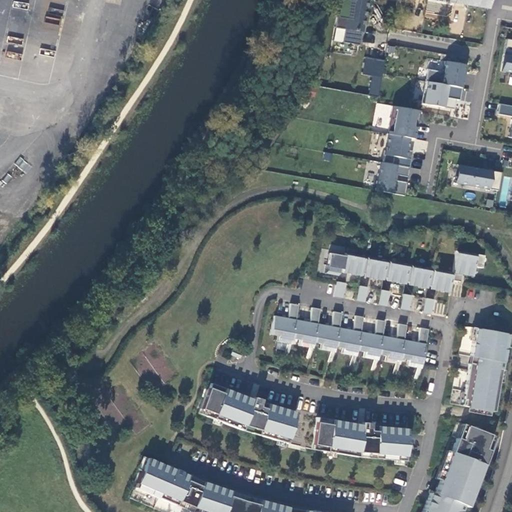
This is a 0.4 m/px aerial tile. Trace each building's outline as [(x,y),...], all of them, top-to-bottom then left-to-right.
[(338,0),(333,27),(345,29),(361,32),(366,0),(338,0)] [(436,0),(488,9),(489,5),(489,0),(436,0)] [(511,73),(511,40),(506,39),(501,71),(511,73)] [(381,95),(384,59),(364,57),(362,74),(371,75),(369,94),(381,95)] [(427,69),(425,82),(461,88),(466,65),(445,62),(443,72),(427,69)] [(456,100),(459,100),(461,88),(425,82),(421,81),(419,90),(422,90),(419,103),(454,110),(456,100)] [(511,106),(499,104),(497,114),(511,117),(508,137),(511,137),(511,106)] [(419,111),(391,106),(386,134),(414,139),(419,111)] [(409,168),(380,162),(375,191),(404,196),(407,182),(394,180),(395,175),(408,177),(409,168)] [(498,191),(501,173),(462,166),(459,184),(498,191)] [(483,259),(456,254),(452,276),(450,283),(459,285),(461,277),(472,279),(474,270),(481,271),(483,259)] [(342,271),(345,258),(329,255),(325,275),(337,277),(339,271),(342,271)] [(360,278),(363,258),(346,255),(345,258),(342,271),(342,274),(360,278)] [(382,282),(386,263),(367,259),(363,279),(382,282)] [(408,267),(389,263),(385,283),(404,287),(408,267)] [(430,271),(411,268),(407,287),(426,291),(430,271)] [(452,276),(433,272),(429,292),(448,295),(450,283),(452,276)] [(333,298),(341,300),(344,285),(336,283),(333,298)] [(366,289),(358,288),(355,302),(363,304),(366,289)] [(388,294),(380,292),(377,307),(385,308),(388,294)] [(410,298),(402,296),(399,311),(407,313),(410,298)] [(432,302),(424,301),(421,316),(429,317),(432,302)] [(437,303),(436,313),(443,313),(444,303),(437,303)] [(286,320),(273,317),(269,335),(291,340),(294,321),(297,306),(289,305),(286,320)] [(308,324),(294,321),(291,340),(312,344),(316,325),(319,311),(311,309),(308,324)] [(329,328),(316,325),(312,344),(334,348),(337,330),(340,315),(332,313),(329,328)] [(351,332),(337,330),(334,348),(355,352),(359,334),(362,319),(354,318),(351,332)] [(359,334),(355,352),(377,357),(381,338),(383,323),(376,322),(373,337),(359,334)] [(381,338),(377,357),(398,361),(402,342),(405,328),(397,326),(394,341),(381,338)] [(402,342),(398,361),(420,365),(427,332),(419,330),(416,345),(402,342)] [(486,334),(474,331),(469,360),(474,361),(472,367),(468,366),(461,402),(463,402),(461,409),(469,410),(491,415),(499,373),(506,338),(492,335),(493,333),(487,331),(486,334)] [(240,354),(232,350),(230,355),(238,359),(240,354)] [(250,400),(208,383),(198,409),(212,415),(210,419),(240,431),(241,426),(256,431),(255,436),(284,445),(294,414),(258,403),(259,400),(251,397),(250,400)] [(359,426),(314,418),(309,446),(324,448),(323,453),(355,459),(355,454),(371,455),(371,460),(401,463),(403,439),(404,431),(367,428),(368,425),(359,424),(359,426)] [(474,432),(464,429),(459,443),(454,441),(432,497),(427,495),(420,511),(458,511),(460,508),(464,510),(470,496),(465,494),(476,466),(481,468),(487,454),(482,452),(488,438),(478,434),(479,432),(475,430),(474,432)] [(309,511),(308,511),(307,511),(303,511),(286,509),(243,497),(200,482),(180,473),(180,472),(173,469),(172,470),(145,458),(132,487),(174,505),(176,501),(191,508),(188,511),(309,511)]
